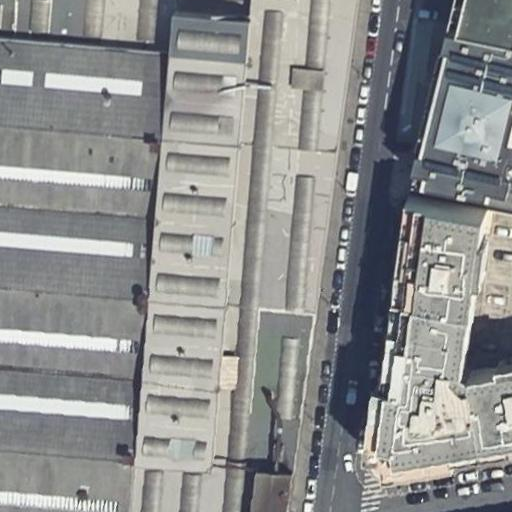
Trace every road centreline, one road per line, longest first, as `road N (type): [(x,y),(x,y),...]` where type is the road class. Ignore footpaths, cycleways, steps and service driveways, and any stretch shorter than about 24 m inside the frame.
road 1 (residential): [(328,511),(397,0)]
road 2 (residential): [(377,511),(511,491)]
